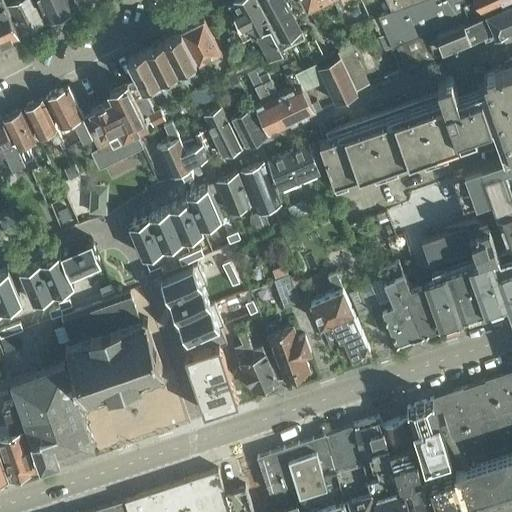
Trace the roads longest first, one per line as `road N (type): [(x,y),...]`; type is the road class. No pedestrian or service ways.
road 1 (tertiary): [(0,509),(511,339)]
road 2 (residential): [(216,174),(429,71),(511,41)]
road 3 (residential): [(0,97),(200,0)]
